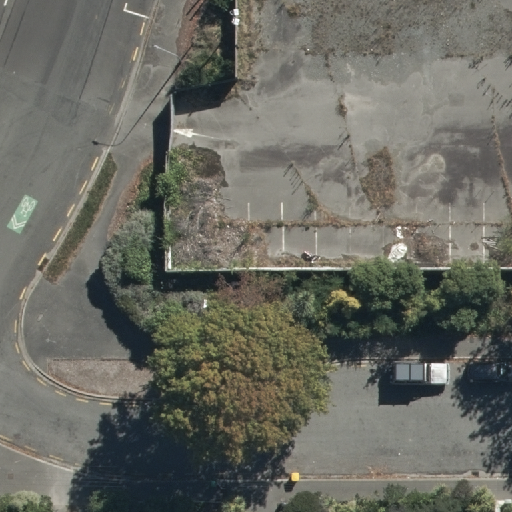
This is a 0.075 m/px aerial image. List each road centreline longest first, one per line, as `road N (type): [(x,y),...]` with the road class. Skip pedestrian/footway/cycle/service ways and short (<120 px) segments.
road 1 (residential): [(511,434),(121,433),(0,397)]
road 2 (residential): [(69,0),(0,170)]
